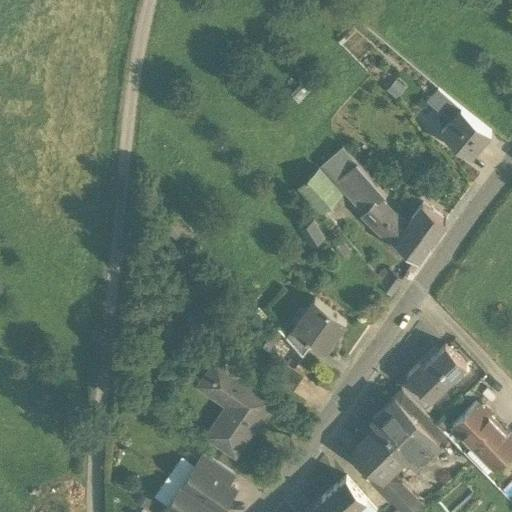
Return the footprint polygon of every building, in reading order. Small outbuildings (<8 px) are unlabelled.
[(492,136),(462,112),(442,135),(471,160),(492,136)] [(320,169),(337,187),(357,167),(341,149),(320,169)] [(383,196),(357,167),(337,187),(364,217),(377,202),(383,196)] [(343,196),(319,170),(300,188),(321,215),(343,196)] [(396,220),(377,202),(364,217),(363,219),(376,232),(381,238),(394,246),(407,228),(396,220)] [(407,228),(394,246),(417,263),(446,225),(423,208),(407,228)] [(314,225),(305,232),(317,247),(325,240),(314,225)] [(387,270),(377,285),(389,300),(403,282),(387,270)] [(351,321),(315,295),(293,327),(314,342),(328,351),(351,321)] [(314,342),(293,327),(287,336),(277,329),(262,351),(281,363),(293,370),(314,342)] [(444,347),(423,367),(419,363),(417,364),(418,365),(407,375),(406,375),(406,376),(431,401),(432,400),(432,399),(464,367),(466,366),(445,345),(444,346),(444,347)] [(293,370),(281,363),(267,383),(286,398),(301,377),(293,370)] [(269,399),(216,364),(212,365),(206,373),(207,377),(213,381),(210,386),(210,390),(228,402),(205,434),(207,437),(230,453),(234,452),(268,403),(269,399)] [(426,415),(402,390),(393,398),(418,423),(426,415)] [(418,423),(393,398),(371,420),(377,426),(378,427),(379,426),(409,458),(408,459),(415,465),(438,443),(418,423)] [(475,400),(449,426),(472,447),(497,421),(475,400)] [(427,414),(426,415),(418,423),(438,443),(447,435),(427,414)] [(511,435),(497,421),(472,447),(493,469),(511,449),(511,435)] [(408,459),(379,426),(378,427),(377,426),(353,449),(371,467),(383,479),(384,478),(392,469),(394,472),(408,459)] [(231,473),(201,453),(194,462),(224,482),(231,473)] [(224,482),(194,462),(178,486),(217,511),(232,488),(224,482)] [(383,480),(371,467),(363,475),(378,491),(387,482),(384,478),(383,479),(383,480)] [(350,511),(365,499),(346,477),(321,499),(332,511),(350,511)] [(401,485),(387,482),(378,491),(398,511),(412,511),(420,505),(401,485)] [(216,511),(217,511),(178,486),(163,510),(166,511),(216,511)] [(158,499),(144,493),(139,506),(153,511),(158,499)] [(332,511),(321,499),(304,511),(332,511)] [(376,511),(365,499),(350,511),(376,511)]
